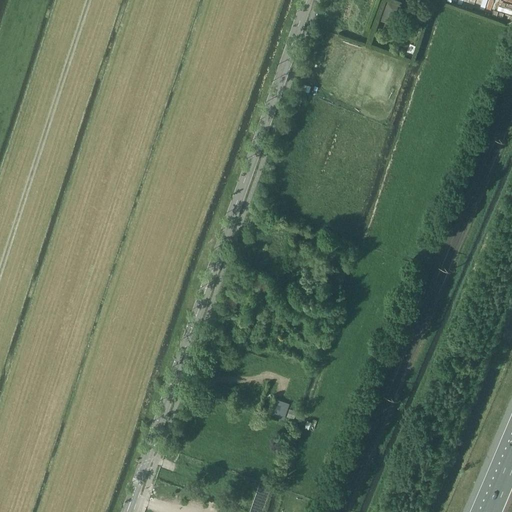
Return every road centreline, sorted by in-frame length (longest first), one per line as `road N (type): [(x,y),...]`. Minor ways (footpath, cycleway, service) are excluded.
road 1 (secondary): [(128,511),(307,0)]
road 2 (track): [(89,0),(0,281)]
